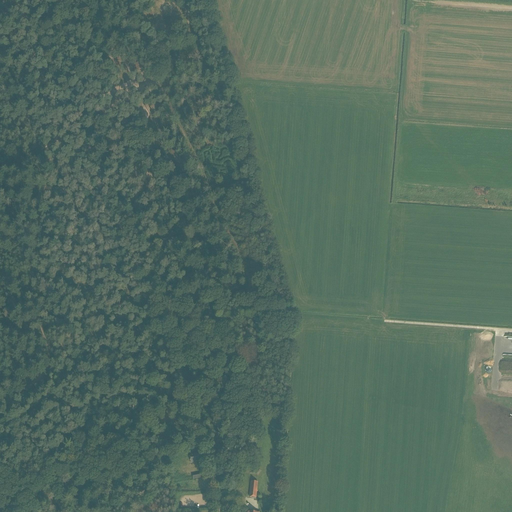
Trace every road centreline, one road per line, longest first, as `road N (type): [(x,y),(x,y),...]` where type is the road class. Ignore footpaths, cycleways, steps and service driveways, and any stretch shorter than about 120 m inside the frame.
road 1 (track): [(168,341),(174,315),(194,302),(183,192),(186,165),(197,157),(125,0)]
road 2 (track): [(218,511),(218,469),(187,391)]
